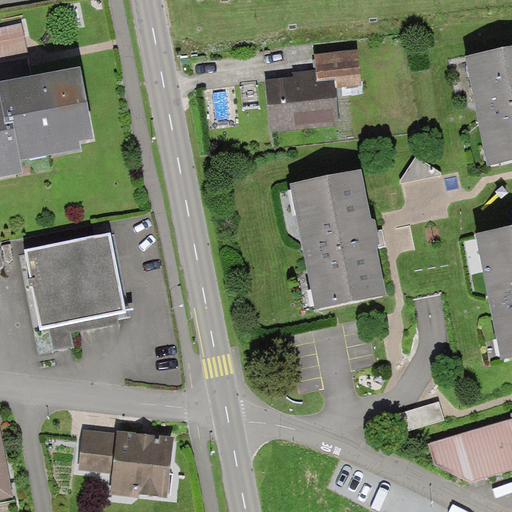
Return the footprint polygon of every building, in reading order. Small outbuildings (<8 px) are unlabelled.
[(23,23),(0,27),(0,60),(29,55),(23,23)] [(511,48),(467,58),(487,162),(511,157),(511,48)] [(317,71),(318,80),(334,79),(334,89),(361,87),(359,53),(316,56),(317,71)] [(12,127),(19,164),(84,151),(82,144),(96,141),(80,67),(0,84),(0,104),(5,128),(12,127)] [(267,82),(271,132),(338,127),(334,89),(334,79),(318,80),(317,71),(294,72),(295,80),(267,82)] [(0,104),(0,181),(22,177),(19,164),(12,127),(5,128),(0,104)] [(418,158),(401,181),(402,183),(441,177),(441,174),(418,158)] [(292,187),(316,314),(387,300),(376,239),(363,173),(292,187)] [(511,231),(477,238),(501,360),(511,358),(511,231)] [(108,234),(29,250),(45,329),(60,326),(124,313),(108,234)] [(439,404),(394,418),(399,434),(444,420),(439,404)] [(511,421),(432,446),(440,470),(472,484),(478,482),(511,471),(511,421)] [(0,498),(13,497),(0,424),(0,498)] [(167,499),(174,439),(120,433),(119,436),(84,431),(79,470),(115,475),(112,497),(140,501),(141,496),(167,499)]
